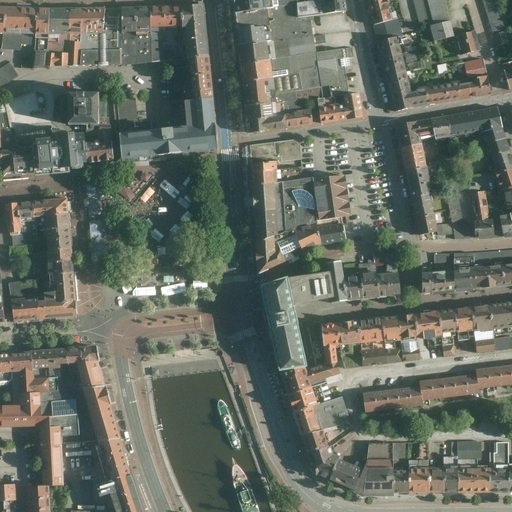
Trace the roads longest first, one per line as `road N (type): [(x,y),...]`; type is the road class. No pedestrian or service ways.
road 1 (tertiary): [(165,511),(126,387),(125,335),(239,315)]
road 2 (residential): [(511,357),(357,376),(348,390),(362,436)]
road 3 (tertiary): [(239,315),(286,459),(304,491),(324,506)]
road 4 (residential): [(162,67),(57,75),(0,95)]
road 5 (residential): [(230,141),(384,121)]
road 6 (residential): [(362,436),(511,435)]
road 7 (tertiary): [(213,0),(230,141)]
road 8 (tertiary): [(230,141),(237,282)]
road 9 (residential): [(411,248),(384,121)]
road 10 (residential): [(384,121),(358,0)]
